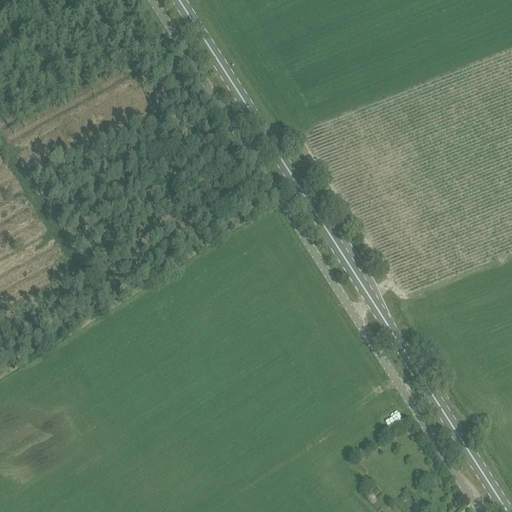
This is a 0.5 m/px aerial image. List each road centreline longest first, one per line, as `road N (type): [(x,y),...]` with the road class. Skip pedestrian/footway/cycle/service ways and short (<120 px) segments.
road 1 (primary): [(507,511),(177,0)]
road 2 (unclassified): [(477,511),(152,0)]
